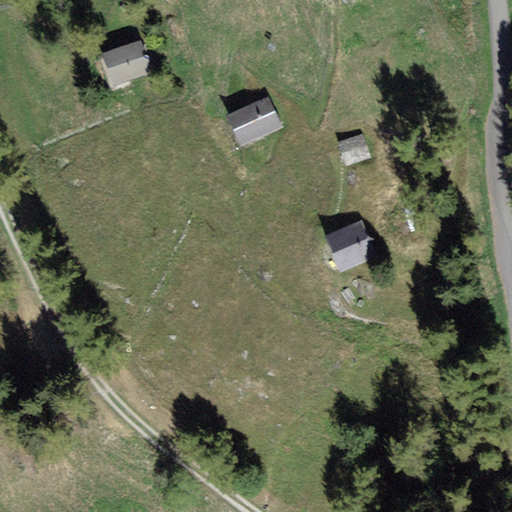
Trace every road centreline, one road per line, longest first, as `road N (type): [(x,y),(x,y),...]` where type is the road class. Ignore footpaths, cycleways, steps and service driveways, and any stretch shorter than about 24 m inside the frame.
road 1 (track): [(255,511),(113,395),(64,329),(0,202)]
road 2 (unclassified): [(511,295),(494,0)]
